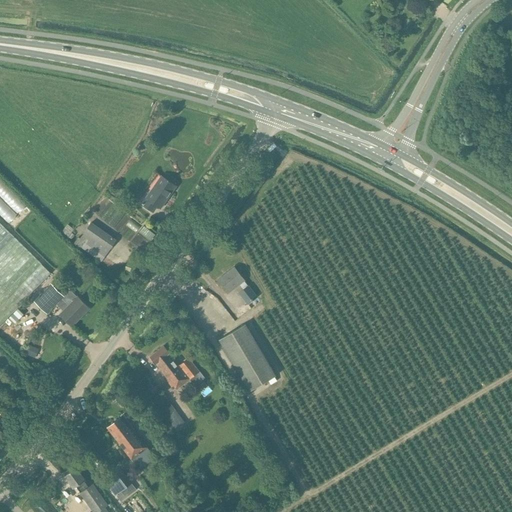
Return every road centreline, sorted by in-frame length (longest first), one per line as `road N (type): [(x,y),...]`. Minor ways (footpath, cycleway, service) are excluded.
road 1 (unclassified): [(0,485),(276,115)]
road 2 (primary): [(283,103),(157,65),(0,40)]
road 3 (primary): [(0,49),(155,79),(276,115)]
road 4 (tertiary): [(401,154),(458,33),(491,0)]
road 5 (tertiary): [(476,0),(382,145)]
road 6 (primary): [(384,162),(511,241)]
road 7 (primary): [(511,224),(401,154)]
